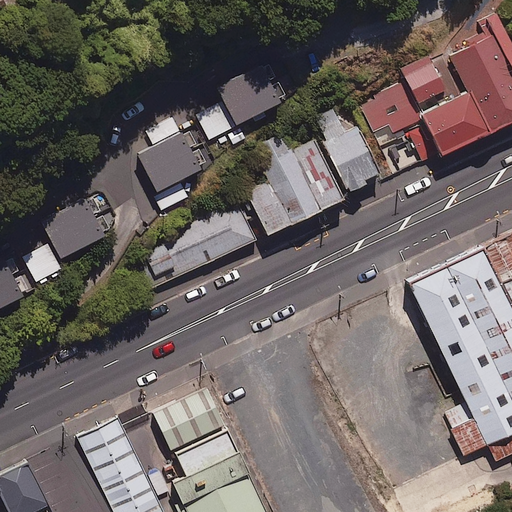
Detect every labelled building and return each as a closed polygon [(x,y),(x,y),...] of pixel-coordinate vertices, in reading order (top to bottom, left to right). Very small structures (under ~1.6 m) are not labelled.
[(511,74),(482,10),(474,13),(484,35),(435,57),(449,87),(402,108),(422,152),(511,110),(511,74)] [(409,53),(377,68),(393,101),(425,85),(409,53)] [(186,94),(210,141),(216,138),(219,145),(228,140),(232,147),(244,141),(235,124),(278,103),(259,65),(216,87),(213,80),(186,94)] [(152,193),(160,210),(189,196),(180,178),(200,168),(199,165),(205,162),(198,148),(192,152),(189,147),(196,143),(188,129),(182,133),(172,115),(145,129),(153,144),(136,153),(156,191),(152,193)] [(372,118),(338,133),(360,184),(394,169),(372,118)] [(287,172),(268,180),(288,226),(362,193),(332,126),(277,150),(287,172)] [(106,190),(57,212),(76,254),(124,232),(106,190)] [(260,202),(166,243),(181,276),(274,235),(260,202)] [(511,230),(476,245),(511,310),(511,230)] [(31,242),(0,255),(0,307),(51,286),(31,242)] [(511,317),(476,245),(399,277),(482,440),(511,427),(511,317)] [(149,449),(213,423),(191,385),(130,412),(149,449)] [(161,511),(116,418),(77,436),(113,511),(161,511)] [(169,499),(234,471),(213,423),(159,451),(170,473),(160,480),(169,499)] [(46,449),(7,468),(28,511),(67,493),(46,449)] [(251,511),(234,471),(167,505),(169,511),(251,511)]
